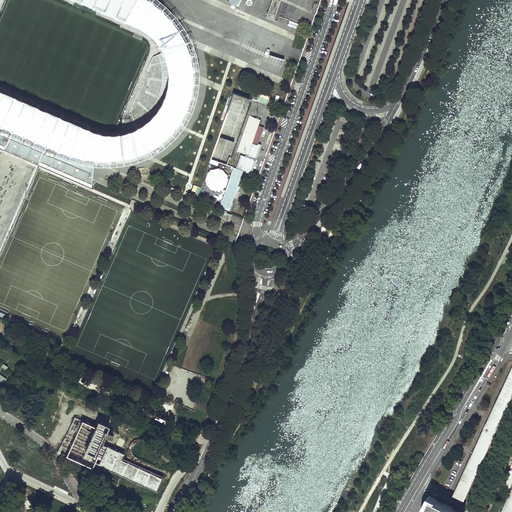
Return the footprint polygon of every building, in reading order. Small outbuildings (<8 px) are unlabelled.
[(173,19),(161,8),(150,0),(0,0),(0,124),(1,125),(13,131),(24,136),(35,140),(47,145),(58,150),(70,155),(84,158),(94,159),(98,160),(112,160),(127,157),(141,154),(151,150),(158,144),(169,136),(177,125),(186,110),(191,93),(192,75),(192,62),(188,47),(181,32),(173,19)] [(270,0),(265,17),(274,20),(281,0),(270,0)] [(250,116),(238,151),(238,152),(246,155),(245,156),(241,155),(236,167),(246,171),(245,172),(251,174),(261,145),(258,144),(264,127),(258,126),(261,119),(250,116)] [(0,143),(5,146),(3,149),(38,163),(39,160),(92,183),(93,169),(94,159),(84,158),(70,155),(58,150),(47,145),(35,140),(24,136),(13,131),(1,125),(0,124),(0,143)] [(213,150),(215,144),(208,141),(206,148),(213,150)] [(206,174),(207,164),(200,163),(198,172),(206,174)] [(233,168),(220,207),(229,210),(242,171),(233,168)] [(464,500),(511,397),(511,370),(487,424),(486,423),(484,428),(485,429),(454,496),(464,500)] [(59,453),(66,456),(81,422),(75,418),(59,453)] [(81,422),(66,456),(92,468),(94,464),(144,486),(151,471),(126,460),(125,462),(121,460),(123,454),(100,444),(104,436),(111,439),(113,435),(106,432),(108,426),(98,422),(95,428),(81,422)] [(511,511),(511,463),(509,471),(502,486),(509,490),(511,483),(511,490),(501,511),(511,511)] [(151,471),(144,486),(156,492),(163,477),(151,471)] [(459,511),(429,497),(421,511),(459,511)]
